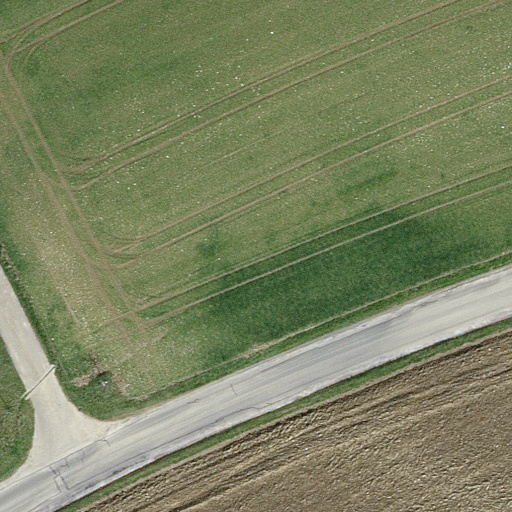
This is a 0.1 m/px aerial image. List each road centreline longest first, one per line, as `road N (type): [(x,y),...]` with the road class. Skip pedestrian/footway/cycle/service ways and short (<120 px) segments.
road 1 (unclassified): [(6,511),(176,420),(511,294)]
road 2 (track): [(78,467),(0,295)]
